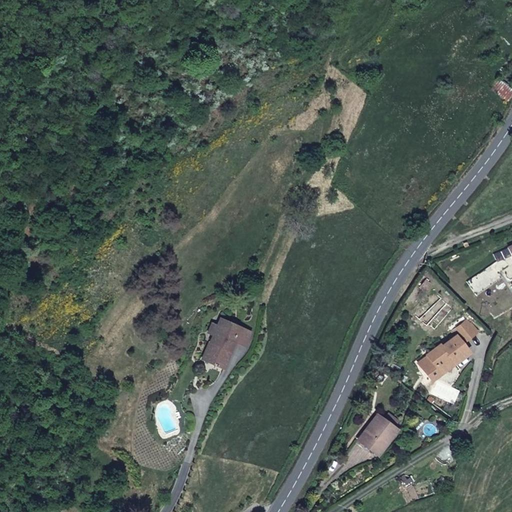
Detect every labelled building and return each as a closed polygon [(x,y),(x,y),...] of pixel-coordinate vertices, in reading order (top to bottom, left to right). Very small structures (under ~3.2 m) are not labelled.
[(511,235),(499,242),(508,261),(511,259),(511,235)] [(231,335),(239,322),(222,312),(218,319),(213,316),(207,327),(212,329),(202,347),(212,354),(210,357),(212,358),(211,361),(215,363),(217,361),(220,363),(232,341),(229,339),(231,335)] [(236,337),(242,324),(239,322),(231,335),(236,337)] [(249,327),(242,324),(236,337),(241,340),(249,327)] [(447,357),(449,361),(465,348),(451,331),(436,344),(435,341),(422,352),(434,368),(447,357)] [(200,351),(210,357),(212,354),(202,347),(200,351)] [(434,368),(436,371),(449,361),(447,357),(434,368)] [(380,411),(375,417),(384,425),(389,419),(380,411)] [(372,415),(351,442),(370,457),(391,430),(384,425),(375,417),(372,415)]
